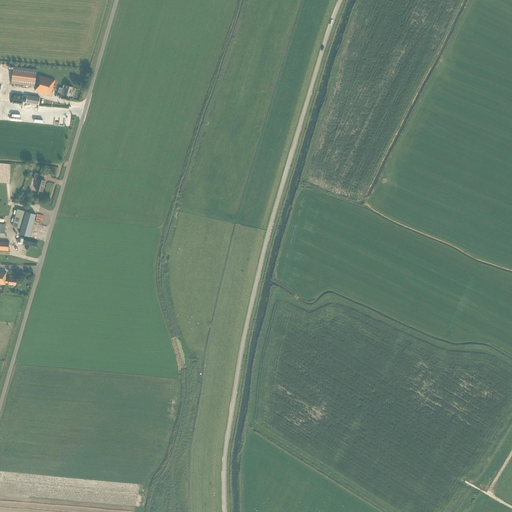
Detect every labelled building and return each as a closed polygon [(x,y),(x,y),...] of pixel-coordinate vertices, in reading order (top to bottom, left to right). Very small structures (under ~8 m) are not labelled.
[(55,80),(38,75),(36,74),(37,70),(13,67),(11,84),(35,87),(35,84),(36,84),(36,87),(37,87),(35,92),(46,95),(46,94),(51,95),(55,80)] [(73,87),(66,86),(64,85),(61,93),(70,96),(73,87)] [(26,103),(39,105),(40,97),(27,95),(26,103)] [(42,192),(45,181),(41,179),(42,175),(35,173),(34,179),(38,180),(35,189),(42,192)] [(36,214),(26,212),(17,209),(12,226),(21,229),(20,234),(29,237),(36,214)] [(0,250),(8,251),(9,242),(0,241),(0,250)] [(16,285),(16,279),(13,279),(14,276),(10,275),(9,279),(6,279),(6,272),(0,271),(0,284),(5,285),(5,283),(9,283),(9,284),(16,285)]
